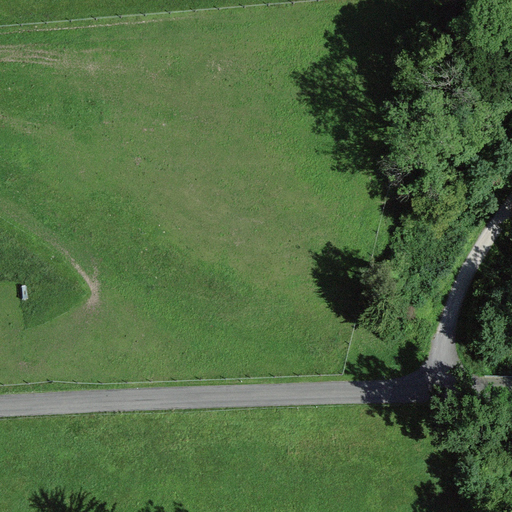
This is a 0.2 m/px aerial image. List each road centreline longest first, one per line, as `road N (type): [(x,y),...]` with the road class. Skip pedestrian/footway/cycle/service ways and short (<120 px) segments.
road 1 (residential): [(0,407),(511,393)]
road 2 (track): [(441,391),(444,333),(459,293),(511,208)]
